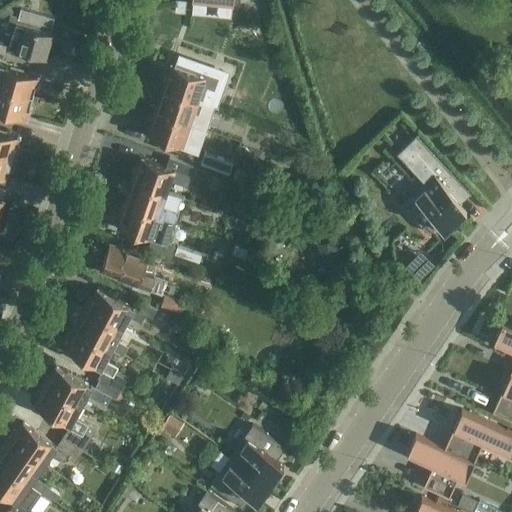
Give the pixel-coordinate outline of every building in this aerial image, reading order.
[(19,8),(17,17),(9,15),(5,29),(13,32),(9,46),(44,55),(50,31),(49,31),(53,17),(19,8)] [(231,69),(227,80),(259,91),(269,62),(229,49),(223,67),(231,69)] [(0,85),(32,95),(38,74),(0,63),(0,85)] [(171,64),(163,87),(198,100),(209,103),(213,89),(218,91),(224,73),(197,63),(194,72),(171,64)] [(32,95),(0,85),(0,109),(26,117),(32,95)] [(155,110),(190,122),(205,128),(209,118),(193,113),(198,100),(163,87),(155,110)] [(190,122),(155,110),(147,133),(197,151),(201,141),(185,136),(190,122)] [(0,153),(15,158),(18,146),(15,145),(18,136),(0,130),(0,153)] [(470,192),(450,170),(415,134),(395,152),(423,182),(400,203),(428,232),(448,213),(454,219),(460,213),(454,207),(470,192)] [(204,151),(200,162),(229,172),(232,162),(255,170),(258,161),(243,145),(239,143),(233,161),(204,151)] [(15,158),(0,153),(0,176),(6,178),(9,168),(12,169),(15,158)] [(137,164),(132,178),(166,191),(171,177),(186,183),(193,164),(169,156),(166,165),(142,157),(139,165),(137,164)] [(236,165),(231,178),(251,185),(255,173),(236,165)] [(132,178),(124,202),(158,214),(174,220),(177,210),(161,205),(166,191),(132,178)] [(169,233),(174,220),(158,214),(124,202),(118,217),(121,218),(118,226),(151,237),(148,247),(171,255),(175,244),(166,241),(169,233)] [(161,292),(166,279),(143,271),(148,257),(109,243),(100,268),(133,280),(132,282),(161,292)] [(363,299),(353,268),(345,271),(355,302),(363,299)] [(89,295),(84,306),(123,326),(128,315),(140,321),(144,313),(152,316),(156,308),(137,298),(133,307),(97,287),(92,296),(89,295)] [(164,293),(160,304),(199,318),(203,306),(164,293)] [(84,306),(72,327),(111,348),(130,358),(135,350),(116,340),(123,326),(84,306)] [(511,325),(501,320),(493,339),(511,347),(511,365),(509,371),(511,372),(511,325)] [(111,348),(72,327),(67,336),(70,338),(65,347),(102,368),(97,377),(99,378),(120,389),(121,389),(128,376),(114,369),(117,365),(105,359),(111,348)] [(47,374),(42,383),(80,404),(86,393),(98,399),(103,391),(115,398),(120,389),(99,378),(95,386),(55,365),(50,375),(47,374)] [(511,372),(509,371),(492,410),(511,418),(511,372)] [(80,404),(42,383),(36,394),(39,395),(34,405),(70,424),(62,435),(83,450),(91,436),(96,426),(88,422),(75,415),(80,404)] [(511,431),(461,408),(443,447),(473,461),(483,440),(511,453),(511,451),(511,431)] [(14,427),(7,437),(43,463),(51,451),(63,459),(66,455),(75,462),(83,450),(62,435),(56,444),(23,421),(17,429),(14,427)] [(252,423),(231,453),(270,480),(273,476),(275,472),(269,468),(285,445),(252,423)] [(443,447),(426,438),(415,432),(406,451),(432,463),(423,484),(448,495),(458,475),(465,478),(473,461),(443,447)] [(7,437),(0,447),(0,461),(29,482),(41,491),(46,483),(34,475),(43,463),(7,437)] [(270,480),(231,453),(210,484),(242,506),(258,484),(264,488),(267,484),(267,485),(270,480)] [(37,511),(30,507),(33,502),(21,493),(29,482),(0,461),(0,488),(17,500),(11,509),(16,511),(37,511)] [(237,511),(205,490),(189,511),(237,511)] [(457,511),(421,495),(413,511),(457,511)]
